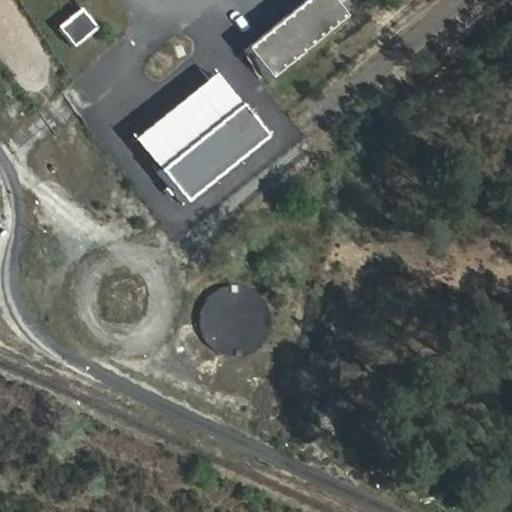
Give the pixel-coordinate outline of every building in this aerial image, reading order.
[(333,0),(307,0),(247,51),(271,81),(346,18),(333,0)] [(54,28),(71,49),(96,29),(78,9),(54,28)] [(213,76),(128,140),(176,204),(261,139),(213,76)] [(87,147),(56,173),(77,198),(108,172),(87,147)] [(249,232),(272,254),(295,231),(271,209),(249,232)] [(258,294),(220,287),(212,338),(250,344),(258,294)]
